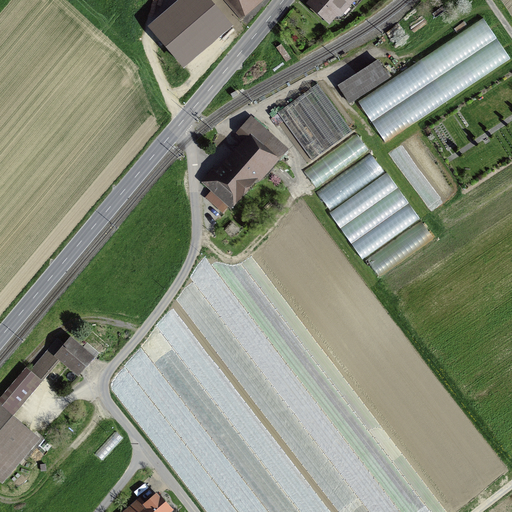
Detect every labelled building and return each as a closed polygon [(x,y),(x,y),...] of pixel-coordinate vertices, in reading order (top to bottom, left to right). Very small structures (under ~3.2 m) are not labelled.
[(227,23),(207,0),(181,0),(152,25),(183,61),(227,23)] [(229,0),(240,12),(253,0),(229,0)] [(313,0),(311,2),(330,19),(335,14),(338,14),(343,9),(342,5),(347,0),(313,0)] [(377,60),(338,85),(350,103),(389,78),(377,60)] [(312,160),(351,131),(317,84),(278,112),(312,160)] [(271,154),(280,144),(251,117),(241,128),(253,139),(218,178),(211,173),(203,183),(212,191),(207,197),(222,211),(256,170),(263,176),(277,160),(271,154)] [(361,134),(305,166),(315,184),(371,152),(361,134)] [(375,153),(318,189),(329,207),(386,171),(375,153)] [(363,257),(422,217),(390,170),(331,209),(363,257)] [(377,270),(436,241),(427,222),(368,252),(377,270)] [(0,477),(2,480),(18,461),(14,457),(33,435),(10,416),(59,358),(78,373),(92,356),(71,338),(65,346),(58,340),(31,372),(27,368),(0,399),(0,477)] [(103,457),(125,437),(119,431),(97,451),(103,457)] [(158,496),(139,511),(126,511),(124,511),(164,511),(169,508),(158,496)]
